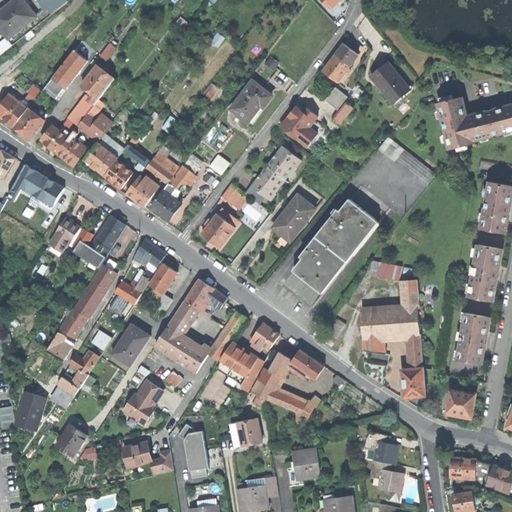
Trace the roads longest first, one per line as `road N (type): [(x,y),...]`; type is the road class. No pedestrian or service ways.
road 1 (residential): [(177,249),(360,0)]
road 2 (residential): [(177,249),(428,428)]
road 3 (residential): [(0,136),(177,249)]
road 4 (residential): [(511,307),(486,442)]
